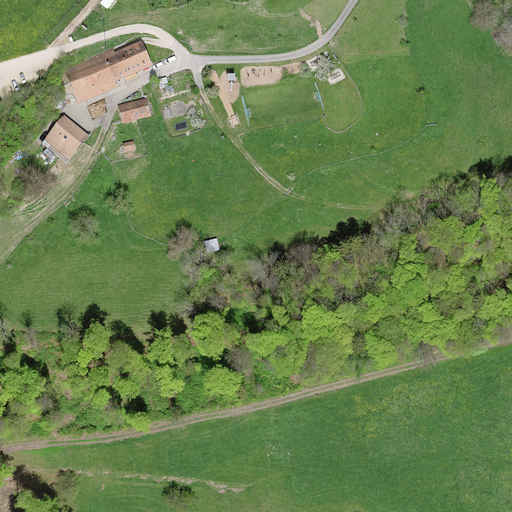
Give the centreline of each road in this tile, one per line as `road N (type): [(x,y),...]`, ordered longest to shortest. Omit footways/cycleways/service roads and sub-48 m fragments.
road 1 (track): [(196,61),(214,115),(263,172),(294,194),(374,208),(511,198)]
road 2 (residential): [(186,62),(291,56),(322,41),(354,0)]
road 3 (unclassified): [(186,62),(168,39),(138,28),(51,51)]
road 4 (track): [(26,229),(85,172),(104,129)]
